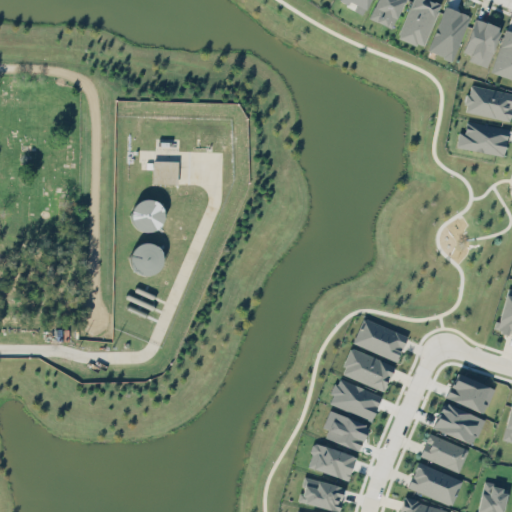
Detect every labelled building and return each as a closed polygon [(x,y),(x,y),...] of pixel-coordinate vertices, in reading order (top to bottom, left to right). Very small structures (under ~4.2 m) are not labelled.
[(391,28),(403,0),(376,0),(368,17),(391,28)] [(411,0),(396,36),(422,47),(440,3),(432,0),(411,0)] [(427,51),(452,60),(469,14),(444,5),(427,51)] [(500,27),(475,18),(462,51),(470,54),(468,60),(486,66),(500,27)] [(511,32),(503,30),(491,73),(511,78),(511,32)] [(511,104),(511,92),(469,84),(463,111),(509,120),(511,104)] [(503,155),(507,127),(465,120),(463,132),(457,131),(454,147),(503,155)] [(176,183),(177,161),(152,160),(152,183),(176,183)] [(162,200),(132,199),(132,229),(161,230),(162,200)] [(159,242),(129,244),(131,273),(161,271),(159,242)] [(511,292),(505,291),(494,329),(511,334),(511,292)] [(406,335),(362,317),(351,342),(395,361),(406,335)] [(393,364),(349,347),(339,373),(383,390),(393,364)] [(445,397),(483,413),(493,388),(456,372),(445,397)] [(381,395),(337,377),(327,403),(370,420),(381,395)] [(511,439),(511,398),(501,437),(511,439)] [(483,419),(442,402),(431,427),(472,444),(483,419)] [(357,450),(368,426),(329,409),(321,426),(327,429),(324,436),(357,450)] [(419,455),(458,471),(467,449),(428,433),(419,455)] [(354,456),(314,442),(305,465),(346,479),(354,456)] [(461,479),(417,461),(406,487),(451,505),(461,479)] [(343,486),(303,476),(296,500),(338,511),(340,502),(339,502),(343,486)] [(501,511),(506,486),(480,483),(476,511),(501,511)] [(398,511),(446,511),(447,509),(403,497),(398,511)]
